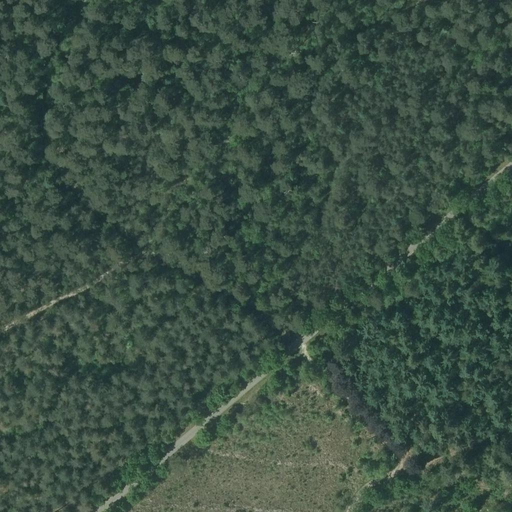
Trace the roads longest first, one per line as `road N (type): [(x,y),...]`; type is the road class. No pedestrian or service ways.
road 1 (unclassified): [(98,511),(511,164)]
road 2 (track): [(511,487),(400,468),(302,340)]
